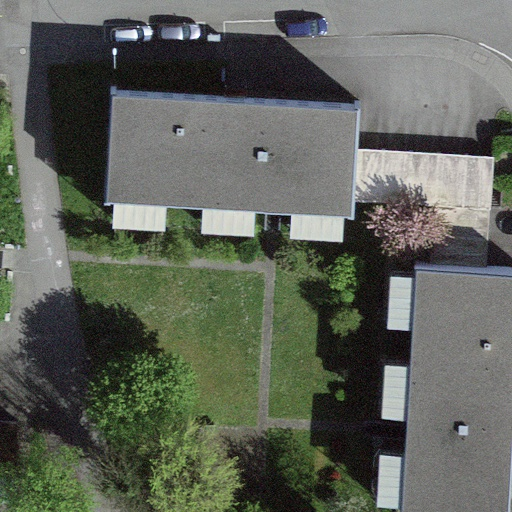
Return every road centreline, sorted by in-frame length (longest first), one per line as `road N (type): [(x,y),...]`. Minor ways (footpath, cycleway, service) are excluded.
road 1 (residential): [(9,19),(104,511)]
road 2 (residential): [(269,0),(9,19)]
